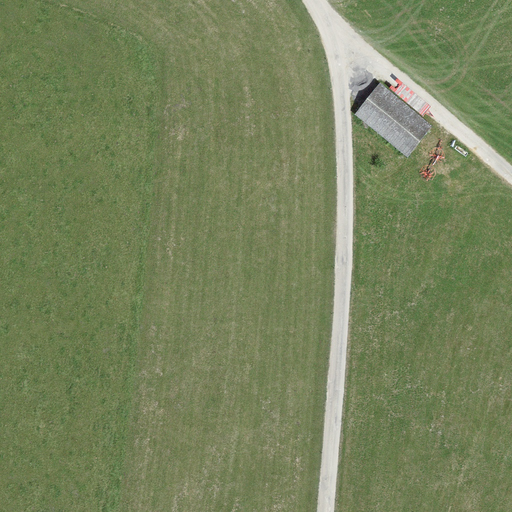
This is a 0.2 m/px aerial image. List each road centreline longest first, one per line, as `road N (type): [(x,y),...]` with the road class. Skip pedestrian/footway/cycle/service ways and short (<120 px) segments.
road 1 (track): [(322,511),(340,321),(342,161),(334,45),(311,0)]
road 2 (track): [(511,176),(319,15)]
